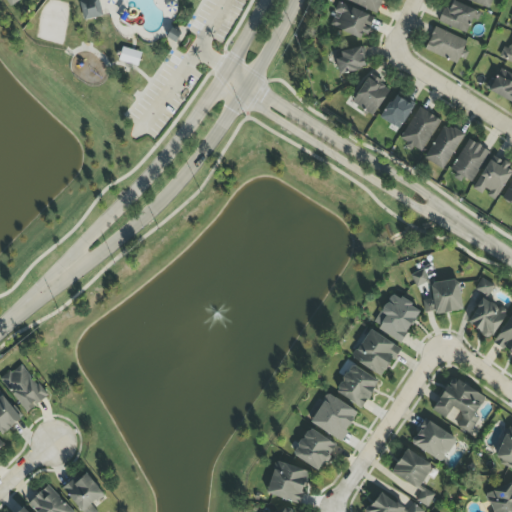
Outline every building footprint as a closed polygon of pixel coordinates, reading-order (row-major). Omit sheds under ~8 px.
[(83,20),(102,16),(99,0),(84,0),(79,1),(83,20)] [(382,0),(344,0),(377,13),(382,0)] [(478,21),(481,11),(446,0),(439,24),(467,33),(471,19),(478,21)] [(467,0),(489,8),(491,0),(467,0)] [(373,17),(339,3),(329,26),(363,40),(373,17)] [(425,51),(457,63),(466,40),(434,28),(425,51)] [(499,58),(511,63),(511,41),(509,49),(504,46),(499,58)] [(138,66),(141,52),(121,48),(118,61),(138,66)] [(336,52),(340,74),(365,69),(361,48),(336,52)] [(511,102),(511,75),(499,70),(489,93),(511,102)] [(351,102),(372,116),(389,91),(368,77),(351,102)] [(400,129),(413,105),(394,95),(381,119),(400,129)] [(407,143),(405,146),(421,155),(440,119),(417,108),(401,140),(407,143)] [(464,136),(445,124),(424,158),(442,170),(464,136)] [(470,183),(490,152),(469,139),(450,170),(470,183)] [(494,200),(511,171),(511,167),(493,156),(472,189),(484,196),(485,194),(494,200)] [(511,204),(511,181),(501,198),(511,204)] [(416,287),(428,281),(423,269),(410,275),(416,287)] [(486,300),(494,285),(480,278),(474,290),(483,295),(467,325),(492,338),(506,311),(486,300)] [(463,308),(457,279),(430,284),(433,298),(422,300),(425,316),(463,308)] [(419,308),(390,294),(374,327),(403,341),(419,308)] [(511,354),(511,313),(510,313),(494,344),(511,354)] [(383,377),(399,347),(368,330),(352,360),(383,377)] [(46,398),(22,364),(1,378),(25,413),(46,398)] [(379,380),(351,364),(335,392),(362,408),(379,380)] [(432,411),(446,419),(451,409),(462,416),(456,427),(469,434),(478,418),(474,416),(485,397),(451,378),(432,411)] [(0,431),(3,435),(22,417),(0,392),(0,431)] [(358,413),(328,394),(310,423),(340,441),(358,413)] [(411,446),(444,461),(456,436),(423,421),(411,446)] [(505,468),(511,470),(511,426),(508,425),(496,458),(507,462),(505,468)] [(336,445),(309,428),(292,454),(319,472),(336,445)] [(391,472),(417,490),(433,466),(407,448),(391,472)] [(300,504),(309,471),(275,461),(266,494),(300,504)] [(104,495),(85,472),(63,489),(81,511),(93,511),(89,506),(104,495)] [(511,511),(511,483),(485,493),(491,511),(511,511)] [(27,505),(34,511),(74,511),(46,485),(27,505)] [(429,507),(433,494),(421,489),(416,502),(429,507)]
